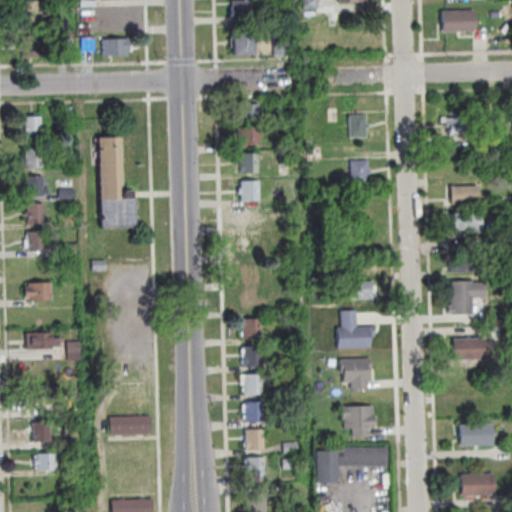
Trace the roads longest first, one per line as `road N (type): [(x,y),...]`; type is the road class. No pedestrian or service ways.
road 1 (residential): [(416,511),(403,0)]
road 2 (tertiary): [(193,456),(180,0)]
road 3 (residential): [(284,78),(0,85)]
road 4 (residential): [(511,70),(340,76)]
